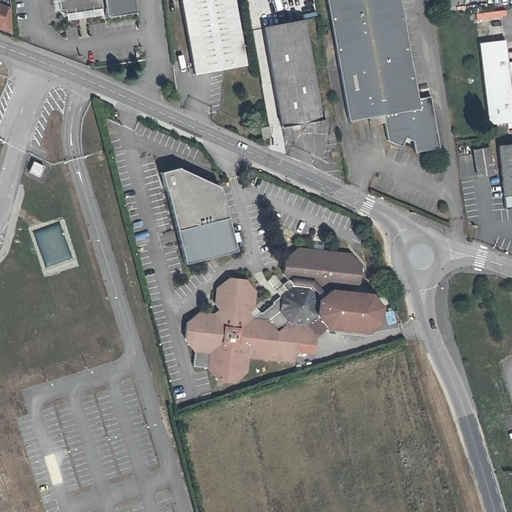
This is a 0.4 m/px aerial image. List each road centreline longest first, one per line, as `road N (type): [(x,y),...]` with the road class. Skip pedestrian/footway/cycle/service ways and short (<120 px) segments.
road 1 (tertiary): [(406,236),(382,212),(0,46)]
road 2 (tertiary): [(496,511),(420,283)]
